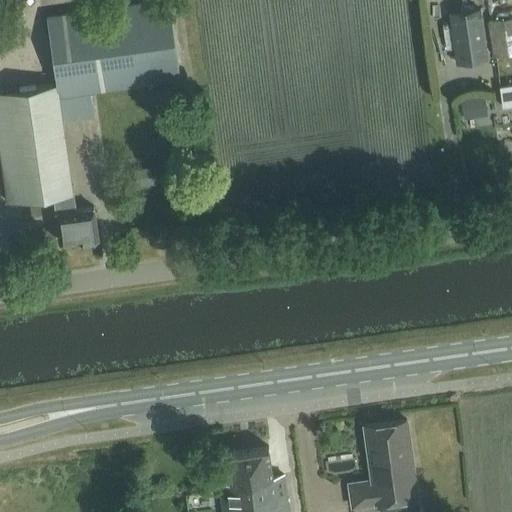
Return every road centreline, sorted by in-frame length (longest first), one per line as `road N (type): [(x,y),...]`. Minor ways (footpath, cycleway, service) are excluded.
road 1 (primary): [(0,431),(101,408),(511,349)]
road 2 (unclassified): [(0,295),(511,224)]
